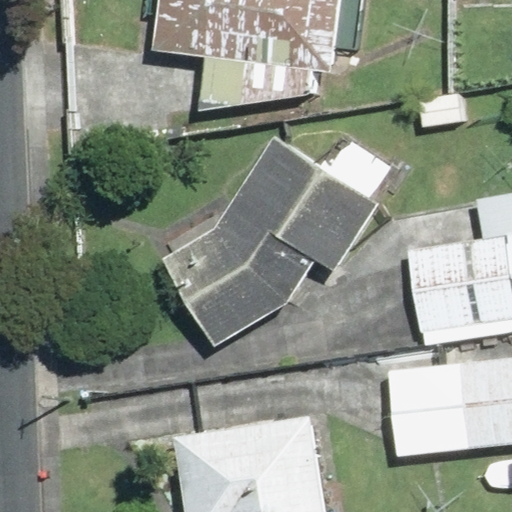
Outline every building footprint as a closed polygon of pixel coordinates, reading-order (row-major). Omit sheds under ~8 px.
[(357,0),(178,0),(174,55),(250,62),(246,104),(328,111),(332,72),(351,74),(357,0)] [(331,169),(292,141),(236,228),(178,267),(234,350),(308,307),(337,267),(352,277),(402,208),(392,200),(408,178),(353,138),(331,169)] [(495,243),(421,255),(436,348),(511,336),(511,196),(488,200),(495,243)] [(511,362),(406,371),(413,457),(511,449),(511,362)] [(341,511),(326,422),(191,445),(202,511),(341,511)]
